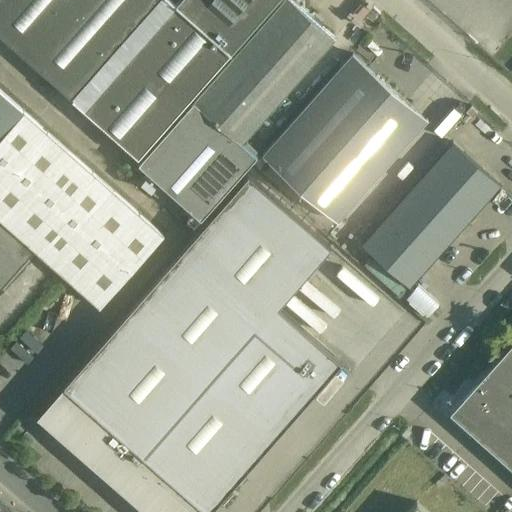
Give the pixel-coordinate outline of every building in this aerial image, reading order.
[(0,0),(0,33),(138,156),(275,0),(0,0)] [(200,218),(223,193),(256,155),(242,142),(334,37),(292,0),(281,0),(193,100),(179,115),(137,163),(200,218)] [(337,221),(427,119),(352,53),(262,155),(337,221)] [(0,89),(0,218),(34,249),(55,267),(64,276),(100,307),(164,235),(46,130),(0,89)] [(375,227),(361,242),(409,286),(409,285),(450,241),(501,184),(452,141),(401,198),(375,227)] [(153,511),(207,511),(208,511),(340,361),(277,305),(329,246),(248,174),(37,415),(109,476),(111,475),(153,511)] [(0,287),(34,249),(0,218),(0,287)] [(511,467),(511,340),(449,411),(511,467)] [(209,511),(208,511),(207,511),(153,511),(111,475),(109,476),(150,511),(209,511)] [(427,511),(416,502),(406,511),(427,511)]
